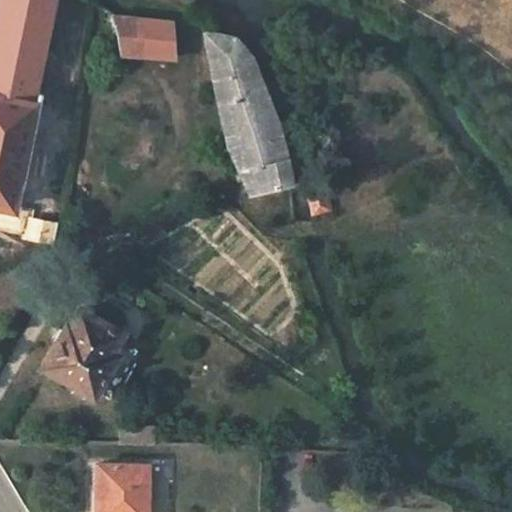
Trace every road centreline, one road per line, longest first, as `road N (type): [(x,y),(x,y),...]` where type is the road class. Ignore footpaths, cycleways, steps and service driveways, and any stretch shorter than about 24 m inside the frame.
road 1 (unknown): [(0,390),(54,289),(72,282),(127,310)]
road 2 (track): [(386,0),(511,73)]
